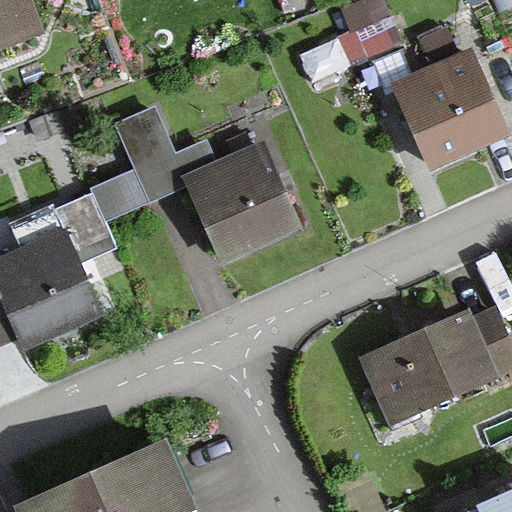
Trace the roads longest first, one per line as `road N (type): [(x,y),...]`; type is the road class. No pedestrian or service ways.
road 1 (residential): [(222,340),(511,211)]
road 2 (residential): [(0,440),(222,340)]
road 3 (residential): [(222,340),(306,511)]
